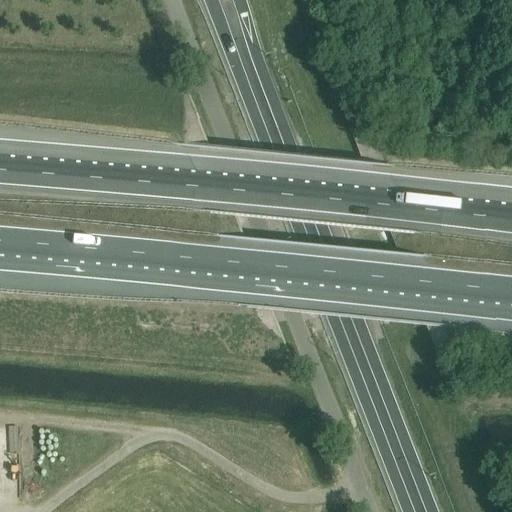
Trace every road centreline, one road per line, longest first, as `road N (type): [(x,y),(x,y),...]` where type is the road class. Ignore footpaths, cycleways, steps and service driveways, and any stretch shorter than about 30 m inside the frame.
road 1 (unclassified): [(369,511),(171,0)]
road 2 (motorway): [(511,219),(0,171)]
road 3 (motorway): [(0,243),(511,290)]
road 4 (secondary): [(419,511),(243,59)]
road 5 (track): [(0,415),(112,425),(140,440)]
